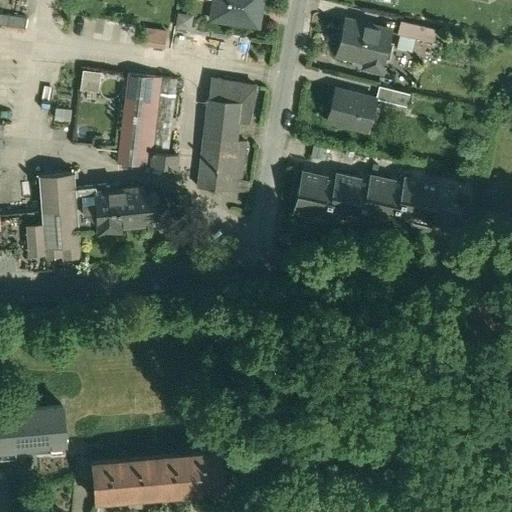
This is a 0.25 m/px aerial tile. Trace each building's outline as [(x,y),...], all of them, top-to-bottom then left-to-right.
[(262,0),(212,0),(208,26),(257,35),(262,0)] [(0,13),(0,24),(26,29),(27,18),(0,13)] [(389,27),(341,15),(329,62),(357,69),(355,73),(376,78),(389,27)] [(415,28),(397,24),(390,52),(408,57),(415,28)] [(144,49),(166,52),(168,32),(146,30),(144,49)] [(83,72),(81,93),(99,95),(101,74),(83,72)] [(125,77),(115,173),(173,179),(175,163),(168,162),(177,83),(125,77)] [(372,97),(329,86),(319,128),(362,138),(371,103),(403,111),(406,97),(374,89),(372,97)] [(233,199),(241,109),(205,106),(197,196),(233,199)] [(330,180),(298,173),(290,209),(323,217),(325,209),(357,216),(359,209),(391,216),(392,209),(424,216),(432,179),(399,172),(397,179),(365,172),(363,179),(331,172),(330,180)] [(73,193),(72,179),(37,182),(41,231),(24,232),(26,264),(44,263),(44,267),(61,265),(61,270),(79,268),(77,242),(73,193)] [(144,193),(94,197),(93,191),(73,193),(77,242),(94,241),(95,246),(120,244),(120,239),(144,237),(144,229),(159,228),(157,201),(145,202),(144,193)] [(0,408),(0,454),(58,449),(54,404),(0,408)] [(82,455),(86,500),(216,489),(212,444),(82,455)]
